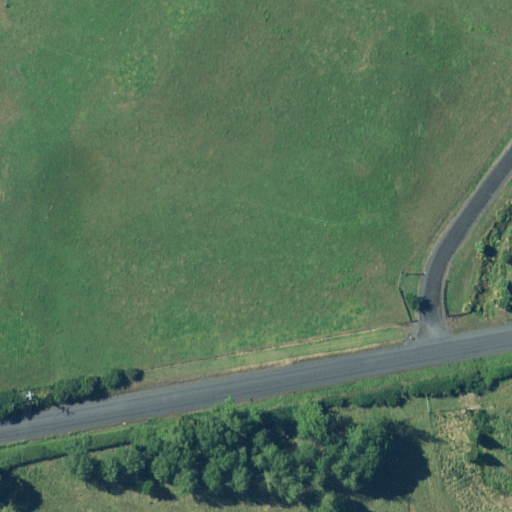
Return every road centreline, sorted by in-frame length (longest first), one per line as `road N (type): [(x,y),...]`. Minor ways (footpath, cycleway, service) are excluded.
road 1 (unclassified): [(511,340),(0,430)]
road 2 (unknown): [(434,354),(428,298),(436,257),(511,149)]
